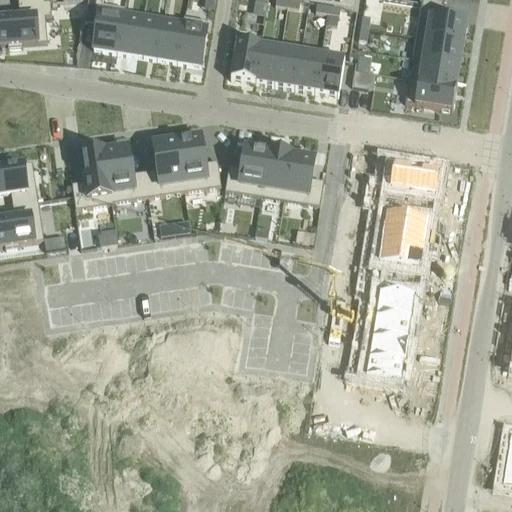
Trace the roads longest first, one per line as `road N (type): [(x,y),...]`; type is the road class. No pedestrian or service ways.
road 1 (residential): [(0,74),(511,154)]
road 2 (unclassified): [(505,196),(454,500)]
